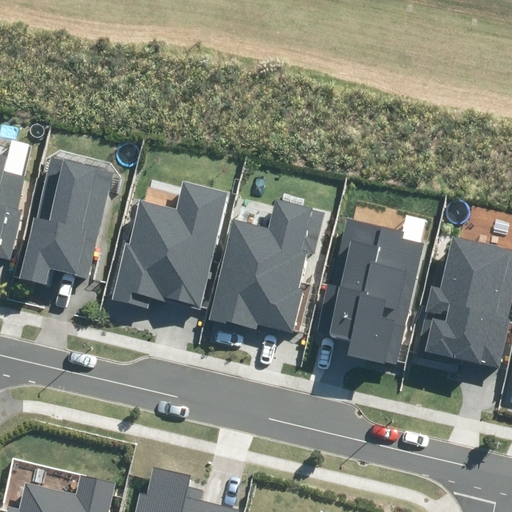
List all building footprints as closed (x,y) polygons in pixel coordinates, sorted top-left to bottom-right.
[(0,257),(10,259),(22,210),(17,209),(25,177),(4,172),(8,155),(0,153),(0,257)] [(50,270),(89,279),(114,171),(51,157),(37,219),(34,218),(20,278),(47,284),(50,270)] [(152,295),(200,307),(229,193),(183,182),(176,209),(140,200),(129,244),(126,244),(112,299),(148,308),(152,295)] [(258,323),(293,332),(304,291),(298,289),(307,254),(315,256),(326,213),(276,200),(269,228),(233,219),(207,318),(257,331),(258,323)] [(346,355),(396,366),(424,243),(402,238),(404,232),(344,219),(319,333),(350,340),(346,355)] [(461,358),(499,367),(511,310),(511,249),(454,236),(442,288),(432,286),(416,354),(460,364),(461,358)] [(241,511),(242,511),(200,501),(203,489),(189,486),(192,475),(154,466),(147,495),(139,493),(134,511),(241,511)] [(107,511),(115,482),(80,475),(76,493),(26,482),(20,508),(7,505),(5,511),(107,511)]
